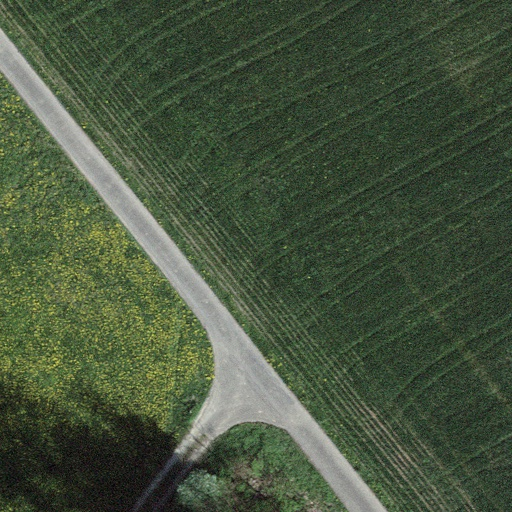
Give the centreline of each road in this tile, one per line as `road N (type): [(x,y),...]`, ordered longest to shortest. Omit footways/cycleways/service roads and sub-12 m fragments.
road 1 (unclassified): [(0,43),(368,511)]
road 2 (track): [(151,511),(253,364)]
